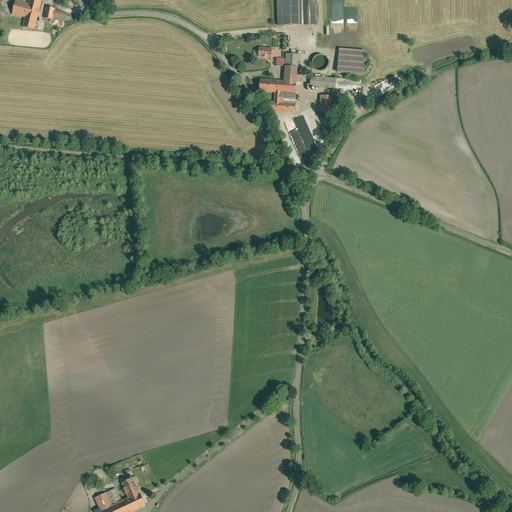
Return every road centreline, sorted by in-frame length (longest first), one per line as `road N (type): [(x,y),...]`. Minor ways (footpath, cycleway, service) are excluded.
road 1 (unclassified): [(288,511),(297,480),(306,233),(286,171)]
road 2 (unclassified): [(286,171),(260,108),(207,39),(175,20),(107,16),(77,0)]
road 3 (unclassified): [(286,171),(326,178),(511,254)]
road 4 (track): [(317,176),(346,121),(426,80),(428,68)]
